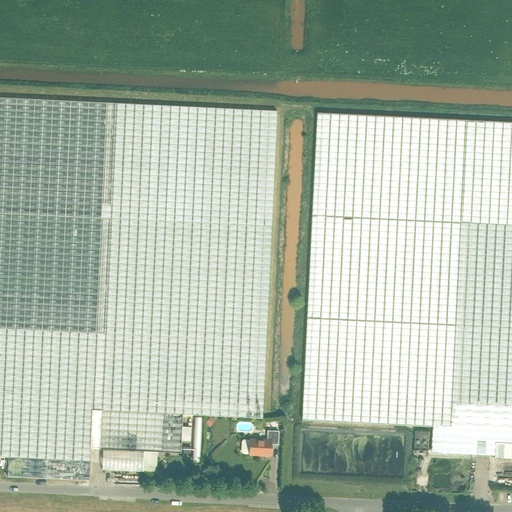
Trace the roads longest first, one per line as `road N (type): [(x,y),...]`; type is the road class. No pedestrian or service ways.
road 1 (unclassified): [(360,504),(0,487)]
road 2 (unclassified): [(511,510),(360,504)]
